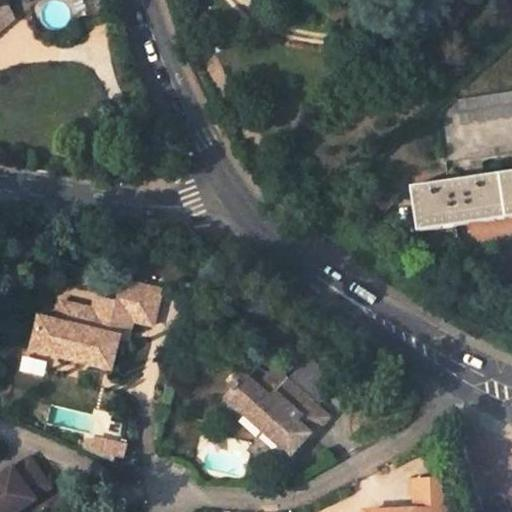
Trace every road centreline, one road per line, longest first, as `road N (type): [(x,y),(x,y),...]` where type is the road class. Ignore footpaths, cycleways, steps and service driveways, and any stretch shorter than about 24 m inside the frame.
road 1 (residential): [(469,369),(454,401),(409,440),(294,498),(166,495)]
road 2 (secondary): [(469,369),(285,249),(221,180)]
road 3 (tertiary): [(0,182),(171,205),(221,180)]
road 4 (secondary): [(221,180),(142,0)]
